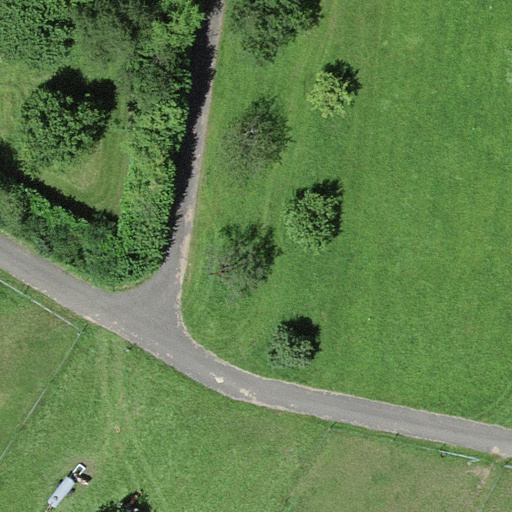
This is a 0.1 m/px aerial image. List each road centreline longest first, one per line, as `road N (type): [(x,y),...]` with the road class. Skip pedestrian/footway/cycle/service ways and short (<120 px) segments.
road 1 (track): [(511,447),(308,407),(178,359),(0,253)]
road 2 (track): [(216,0),(177,255),(178,359)]
